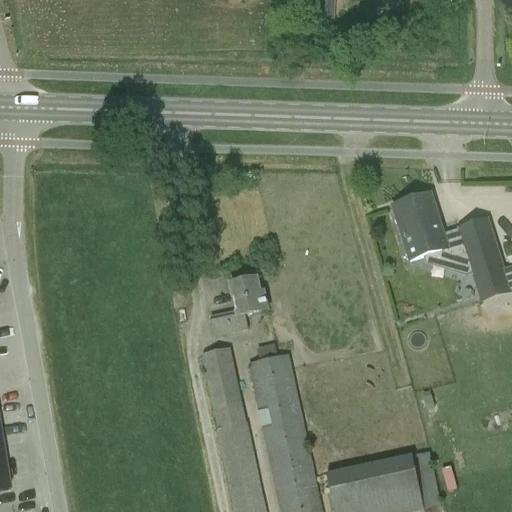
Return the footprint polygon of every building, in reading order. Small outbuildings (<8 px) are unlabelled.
[(430,196),(391,209),(408,263),(447,251),(450,250),(453,259),(458,258),(463,274),(466,283),(492,275),(495,274),(479,224),(450,233),(452,239),(444,242),(430,196)] [(247,333),(244,318),(267,313),(263,295),(259,295),(256,281),(229,287),(235,315),(209,320),(213,340),(247,333)] [(201,358),(217,433),(215,434),(231,511),(264,511),(246,425),(245,425),(229,353),(201,358)] [(321,511),(288,358),(247,367),(279,511),(321,511)] [(332,511),(432,511),(441,510),(433,469),(428,454),(411,459),(325,478),(332,511)]
